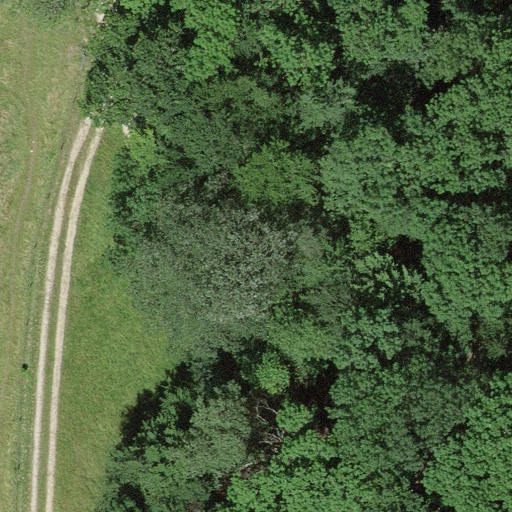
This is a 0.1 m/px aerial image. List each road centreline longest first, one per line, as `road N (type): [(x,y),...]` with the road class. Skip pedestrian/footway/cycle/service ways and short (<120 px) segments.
road 1 (track): [(316,511),(135,0)]
road 2 (track): [(149,37),(69,286),(59,511)]
